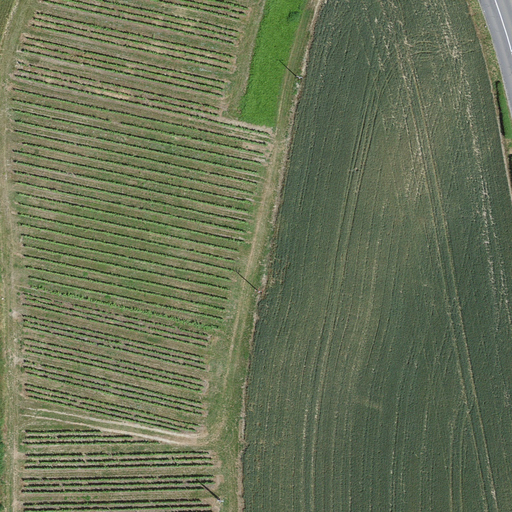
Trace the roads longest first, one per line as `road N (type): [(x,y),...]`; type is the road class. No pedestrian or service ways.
road 1 (track): [(0,482),(0,245)]
road 2 (track): [(0,125),(44,0)]
